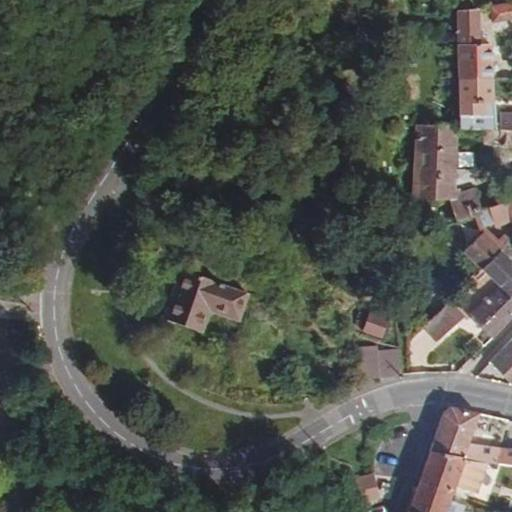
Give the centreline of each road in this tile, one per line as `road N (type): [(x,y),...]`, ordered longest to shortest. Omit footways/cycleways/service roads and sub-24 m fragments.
road 1 (tertiary): [(203,0),(56,270),(53,333),(80,396),(129,444),(223,470),(285,453),(360,409),(451,388)]
road 2 (residential): [(451,388),(433,410),(394,511)]
